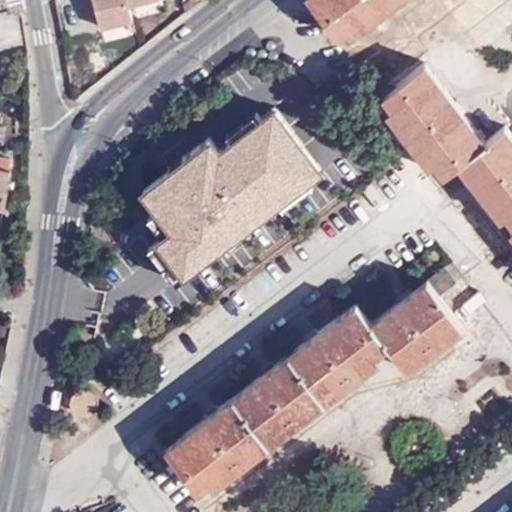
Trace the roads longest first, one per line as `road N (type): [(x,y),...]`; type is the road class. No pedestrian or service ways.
road 1 (residential): [(9,511),(78,145)]
road 2 (unclassified): [(78,145),(147,73),(238,0)]
road 3 (residential): [(35,0),(58,121),(78,145)]
